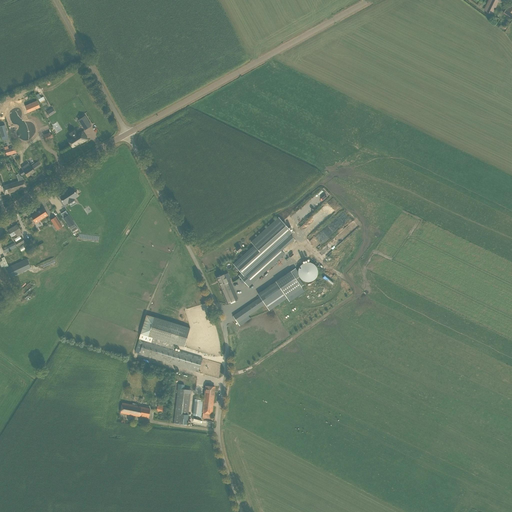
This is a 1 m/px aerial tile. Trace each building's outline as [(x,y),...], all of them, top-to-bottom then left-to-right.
[(489,0),(484,11),(492,15),(498,3),(497,2),(498,0),(489,0)] [(44,96),(42,97),(40,94),(37,95),(41,103),(46,100),(44,96)] [(28,125),(21,100),(8,104),(15,128),(28,125)] [(37,101),(25,106),(28,112),(40,107),(37,101)] [(78,119),(84,130),(91,126),(84,115),(78,119)] [(0,126),(0,131),(3,141),(9,139),(5,125),(0,126)] [(80,144),(82,143),(83,143),(83,142),(87,139),(82,131),(77,135),(76,133),(71,137),(72,138),(68,140),(73,148),(80,144)] [(23,171),(20,173),(22,175),(25,173),(27,177),(35,172),(34,170),(41,165),(38,161),(31,166),(30,167),(28,163),(21,168),(24,171),(23,171)] [(24,180),(2,187),(5,194),(26,188),(24,180)] [(73,188),(60,197),(65,204),(68,202),(69,203),(74,200),(73,199),(78,196),(73,188)] [(43,208),(31,216),(36,223),(48,215),(43,208)] [(68,215),(63,218),(69,227),(74,223),(68,215)] [(51,220),(57,230),(62,227),(55,217),(51,220)] [(238,276),(248,287),(285,254),(277,246),(292,232),(279,218),(251,243),(254,246),(234,264),(241,273),(238,276)] [(7,230),(9,234),(11,237),(16,234),(17,236),(22,232),(19,229),(17,225),(7,230)] [(16,248),(14,243),(3,249),(5,253),(16,248)] [(6,268),(11,277),(31,268),(27,258),(6,268)] [(318,271),(318,269),(317,267),(316,265),(315,263),(313,262),(311,261),(309,260),(307,260),(305,260),(303,261),(301,262),(299,263),(298,265),(297,267),(296,269),(296,271),(297,273),(297,275),(298,277),(300,279),(301,280),(303,281),(306,282),(308,282),(310,281),(312,281),(313,280),(315,278),(316,277),(317,275),(318,273),(318,271)] [(269,311),(287,299),(302,288),(292,272),(258,294),(260,297),(233,316),(237,323),(265,305),(269,311)] [(224,274),(216,278),(227,303),(238,299),(229,280),(227,281),(224,274)] [(19,288),(25,294),(34,285),(28,279),(19,288)] [(300,302),(302,304),(311,297),(309,295),(300,302)] [(174,349),(175,344),(184,347),(190,328),(146,314),(134,352),(199,372),(200,371),(199,370),(202,358),(174,349)] [(174,423),(187,425),(191,390),(183,389),(184,385),(178,384),(174,423)] [(214,387),(210,386),(205,386),(203,412),(202,417),(210,417),(210,413),(211,413),(214,387)] [(195,399),(193,415),(201,416),(203,400),(195,399)] [(120,413),(148,418),(149,413),(149,409),(122,403),(121,408),(120,413)]
